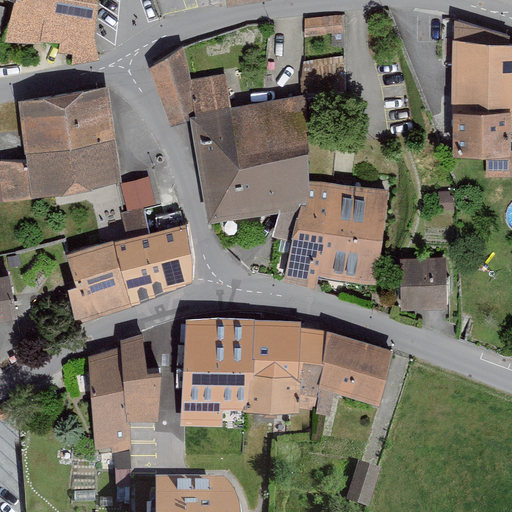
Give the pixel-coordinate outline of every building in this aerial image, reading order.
[(21,0),(6,37),(93,49),(97,0),(21,0)] [(306,31),(345,30),(344,14),(306,15),(306,31)] [(511,39),(458,38),(457,106),(511,106),(511,39)] [(175,52),(149,64),(169,108),(195,97),(175,52)] [(309,91),(192,108),(211,218),(301,203),(308,167),(319,169),(309,91)] [(108,93),(27,98),(33,187),(114,182),(108,93)] [(511,106),(457,106),(456,150),(511,151),(511,106)] [(301,203),(289,260),(366,276),(386,183),(319,169),(308,167),(301,203)] [(171,194),(127,207),(134,230),(79,247),(96,303),(195,272),(171,194)] [(440,253),(400,256),(402,305),(443,303),(440,253)] [(8,271),(0,272),(0,318),(18,315),(8,271)] [(259,313),(199,312),(197,402),(257,403),(259,313)] [(321,315),(259,313),(257,403),(318,404),(321,315)] [(162,321),(97,356),(102,442),(116,446),(117,472),(167,470),(162,321)] [(332,336),(320,374),(382,395),(395,357),(332,336)] [(12,401),(0,407),(0,415),(2,419),(18,411),(12,401)] [(380,469),(357,463),(348,498),(371,504),(380,469)] [(223,481),(157,481),(157,511),(238,511),(234,494),(223,481)]
